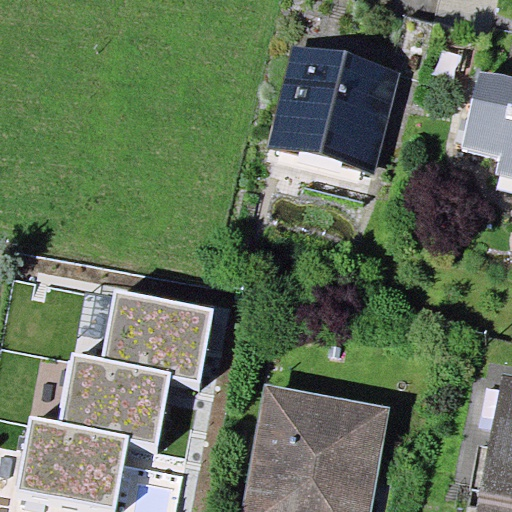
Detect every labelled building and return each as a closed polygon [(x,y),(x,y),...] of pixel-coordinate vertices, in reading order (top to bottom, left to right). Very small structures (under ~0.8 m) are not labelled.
[(391,83),(291,61),(263,154),(369,184),(391,83)] [(511,91),(474,85),(454,182),(511,197),(511,91)] [(209,310),(118,294),(105,361),(76,356),(63,426),(34,420),(22,487),(113,504),(125,434),(153,439),(166,371),(197,377),(209,310)] [(511,511),(511,381),(496,380),(475,511),(511,511)] [(371,511),(384,421),(258,400),(240,511),(371,511)]
